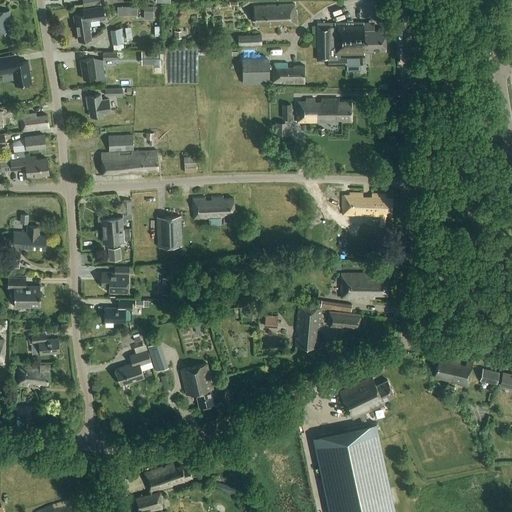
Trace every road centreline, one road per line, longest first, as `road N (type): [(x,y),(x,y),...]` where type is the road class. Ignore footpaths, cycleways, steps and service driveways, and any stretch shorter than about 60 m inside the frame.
road 1 (unclassified): [(409,342),(198,436),(147,448),(88,446)]
road 2 (residential): [(407,180),(67,187)]
road 3 (residential): [(67,187),(88,446)]
road 4 (residential): [(39,0),(67,187)]
road 5 (residential): [(409,342),(407,180)]
